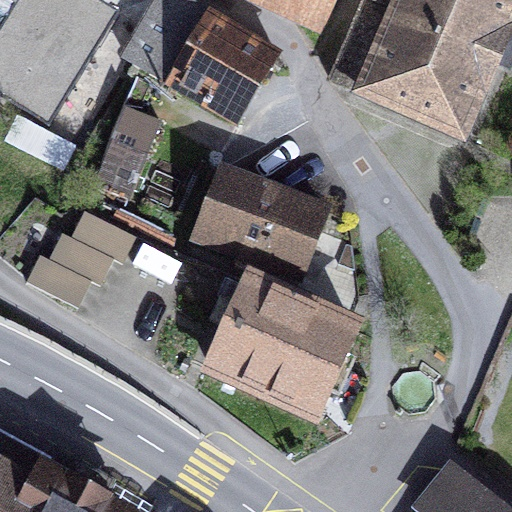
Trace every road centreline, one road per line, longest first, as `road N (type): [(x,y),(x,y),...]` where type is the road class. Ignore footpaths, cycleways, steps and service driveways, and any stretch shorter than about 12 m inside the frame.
road 1 (residential): [(217,0),(295,53),(460,289),(485,340),(450,418),(428,442),(314,511)]
road 2 (residential): [(204,476),(230,437),(0,282)]
road 3 (primary): [(204,476),(0,360)]
